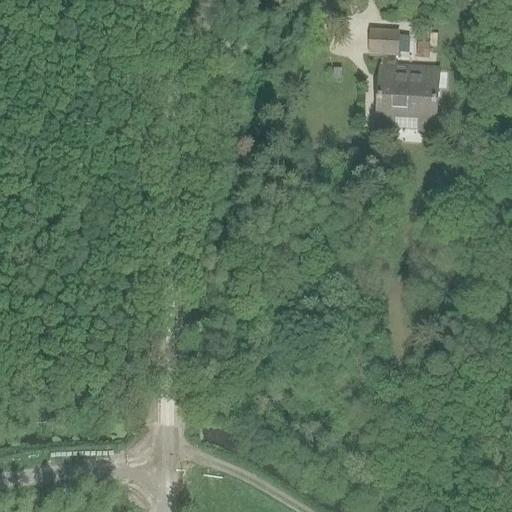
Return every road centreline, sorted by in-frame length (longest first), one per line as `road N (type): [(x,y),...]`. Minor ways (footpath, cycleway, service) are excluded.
road 1 (unclassified): [(166,472),(166,0)]
road 2 (unclassified): [(0,482),(166,472)]
